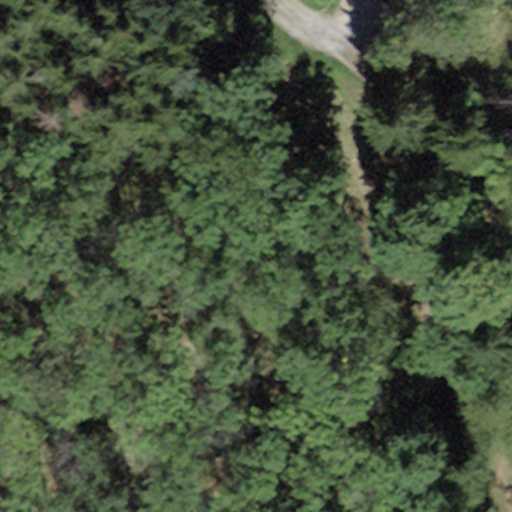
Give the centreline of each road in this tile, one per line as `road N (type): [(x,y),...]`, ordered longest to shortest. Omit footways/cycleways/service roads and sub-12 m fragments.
road 1 (track): [(433,511),(317,340),(289,251),(293,13)]
road 2 (track): [(293,13),(511,232)]
